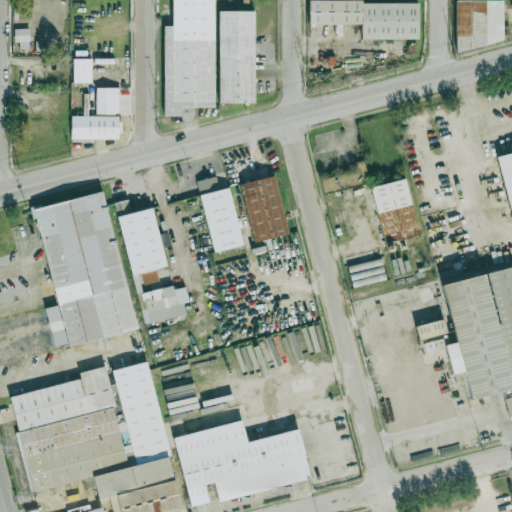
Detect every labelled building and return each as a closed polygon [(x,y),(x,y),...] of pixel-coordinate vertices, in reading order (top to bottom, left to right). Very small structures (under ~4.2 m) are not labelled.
[(213,0),(172,0),(172,26),(164,26),(163,115),(181,115),(182,106),(213,106),(213,0)] [(417,0),(309,1),(309,24),(361,23),(361,39),(418,38),(417,0)] [(452,0),(503,0),(502,39),(454,53),(452,0)] [(253,10),(218,11),(219,102),(254,102),(253,10)] [(15,29),(16,49),(29,49),(29,28),(15,29)] [(73,82),(91,82),(91,58),(72,58),(73,82)] [(118,87),(95,87),(96,113),(118,113),(118,87)] [(71,138),(120,137),(119,115),(70,116),(71,138)] [(493,158),(511,152),(511,214),(506,216),(493,158)] [(320,175),(324,192),(368,182),(364,165),(320,175)] [(288,233),(274,174),(239,183),(253,242),(288,233)] [(199,193),(218,189),(215,175),(196,180),(199,193)] [(371,186),(383,242),(418,234),(405,178),(371,186)] [(200,194),(213,252),(242,245),(229,187),(200,194)] [(135,330),(104,191),(33,207),(55,305),(44,307),(53,346),(67,343),(68,345),(135,330)] [(153,207),(130,212),(128,199),(114,202),(130,274),(166,266),(153,207)] [(511,417),(511,267),(441,283),(455,342),(445,344),(451,373),(464,370),(470,398),(511,389),(511,396),(503,398),(508,418),(511,417)] [(185,314),(182,303),(188,301),(184,286),(173,289),(172,285),(141,292),(145,308),(140,309),(144,324),(185,314)] [(446,332),(443,318),(415,326),(418,340),(446,332)] [(8,395),(28,491),(93,477),(97,499),(109,496),(112,511),(169,511),(179,510),(148,361),(108,369),(107,365),(78,371),(80,380),(8,395)] [(174,435),(188,505),(208,501),(204,483),(214,481),(218,499),(309,480),(299,429),(246,441),(242,421),(174,435)]
